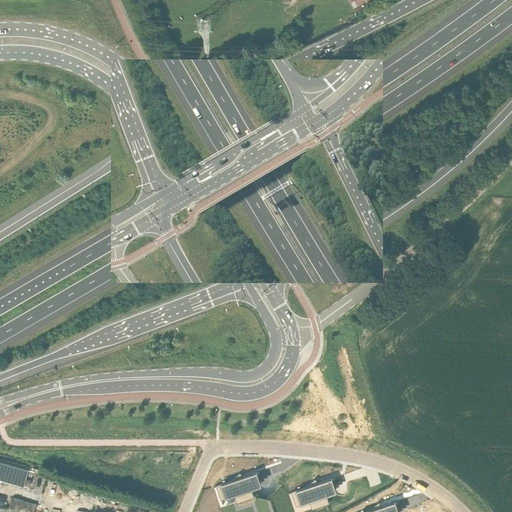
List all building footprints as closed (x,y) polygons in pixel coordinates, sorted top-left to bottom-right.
[(0,480),(22,487),(27,471),(0,462),(0,480)] [(232,481),(223,484),(223,485),(227,497),(236,494),(237,495),(239,501),(251,497),(248,489),(259,485),(259,486),(260,486),(256,474),(256,473),(242,477),(239,474),(232,481)] [(306,487),(298,490),(298,491),(302,503),(312,500),(314,507),(326,503),(324,495),(335,492),(336,492),(332,480),(331,479),(318,483),(315,480),(306,487)] [(20,511),(34,511),(36,506),(36,505),(12,497),(10,501),(9,507),(8,508),(20,511)] [(370,510),(365,511),(397,511),(395,504),(394,502),(381,507),(378,503),(370,510)]
